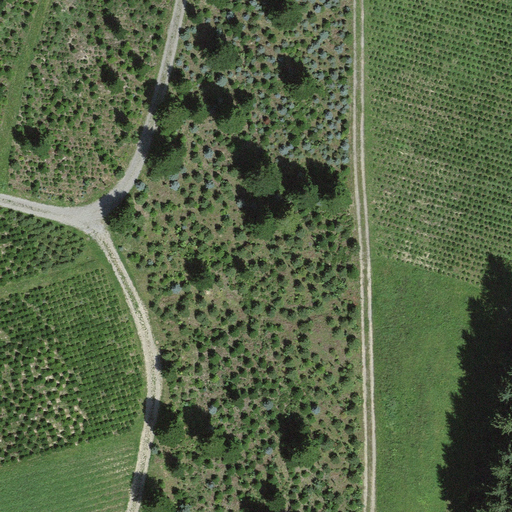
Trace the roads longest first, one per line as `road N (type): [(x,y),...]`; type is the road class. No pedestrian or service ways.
road 1 (track): [(369,511),(360,0)]
road 2 (track): [(0,202),(89,224),(123,188),(179,0)]
road 3 (track): [(131,511),(145,448),(150,354),(125,286),(89,224)]
road 4 (track): [(0,159),(45,0)]
